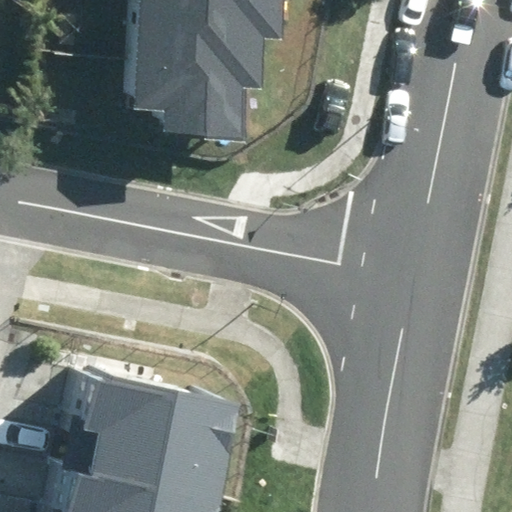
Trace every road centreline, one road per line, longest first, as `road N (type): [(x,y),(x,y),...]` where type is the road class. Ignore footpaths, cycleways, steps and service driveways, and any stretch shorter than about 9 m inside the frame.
road 1 (residential): [(413,274),(0,198)]
road 2 (residential): [(469,0),(413,274)]
road 3 (residential): [(413,274),(379,457),(377,511)]
